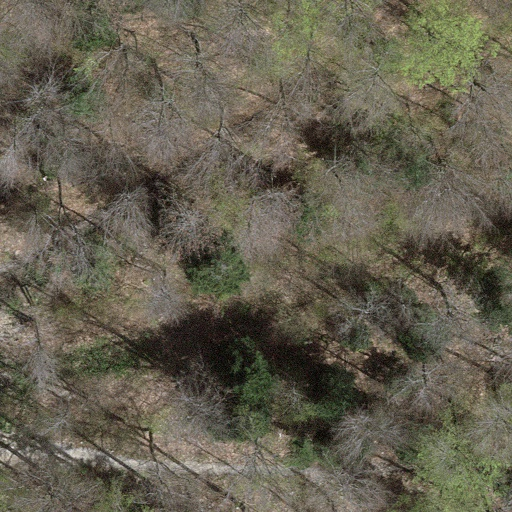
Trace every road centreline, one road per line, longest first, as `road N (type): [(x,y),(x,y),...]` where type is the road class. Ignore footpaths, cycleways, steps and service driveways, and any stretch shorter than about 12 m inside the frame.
road 1 (track): [(0,382),(135,354),(370,283),(511,212)]
road 2 (track): [(411,0),(370,42),(110,224),(0,282)]
